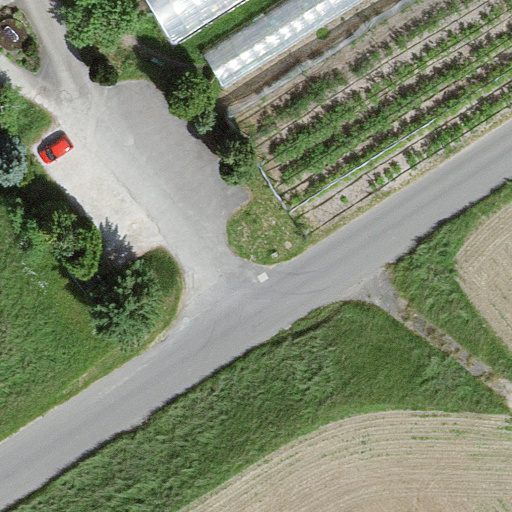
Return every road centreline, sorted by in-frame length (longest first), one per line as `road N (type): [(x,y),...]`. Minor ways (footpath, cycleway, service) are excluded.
road 1 (residential): [(34,0),(230,324)]
road 2 (unclassified): [(230,324),(511,144)]
road 3 (unclassified): [(0,473),(230,324)]
